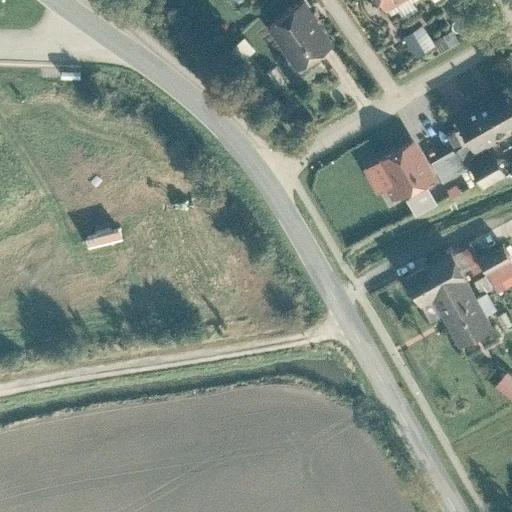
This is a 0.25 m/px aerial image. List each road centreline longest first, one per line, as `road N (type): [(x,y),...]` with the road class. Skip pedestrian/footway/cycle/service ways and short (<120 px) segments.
road 1 (unclassified): [(0,387),(354,328)]
road 2 (residential): [(511,31),(265,175)]
road 3 (tertiary): [(57,0),(200,103),(265,175)]
road 4 (tertiary): [(354,328),(458,511)]
road 5 (tertiary): [(265,175),(354,328)]
